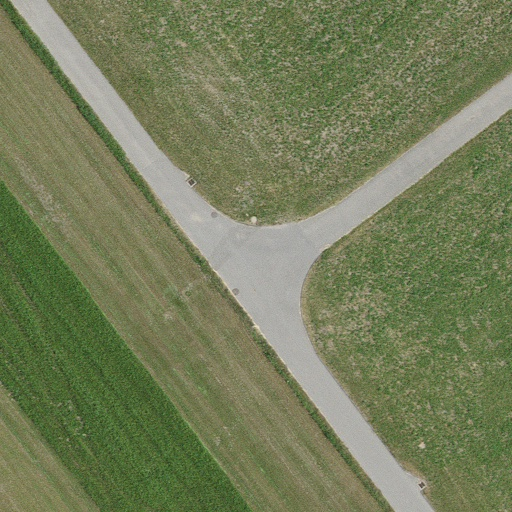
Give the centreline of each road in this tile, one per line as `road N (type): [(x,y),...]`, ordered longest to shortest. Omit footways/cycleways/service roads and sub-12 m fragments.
road 1 (unclassified): [(27,0),(253,282)]
road 2 (unclassified): [(253,282),(511,92)]
road 3 (unclassified): [(253,282),(419,511)]
